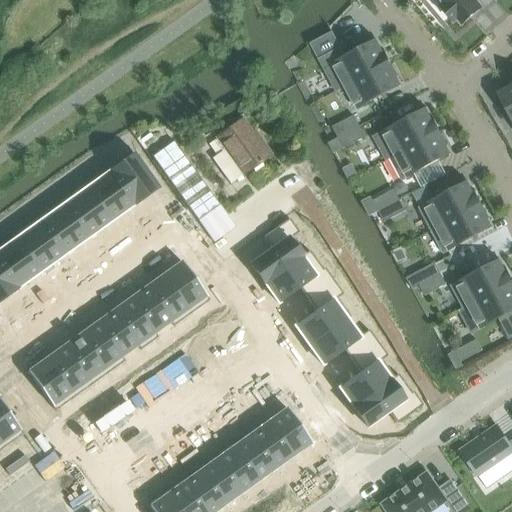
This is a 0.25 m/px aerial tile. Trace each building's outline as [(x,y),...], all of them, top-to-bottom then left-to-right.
[(462,26),(482,9),(474,0),(440,0),(445,5),(441,8),(454,23),(458,20),(462,26)] [(337,92),(389,64),(378,42),(346,59),(341,48),(320,59),(337,92)] [(401,86),(389,64),(337,92),(346,88),(357,109),(401,86)] [(511,85),(498,93),(511,119),(511,85)] [(387,160),(439,132),(427,110),(375,138),(387,160)] [(360,127),(354,117),(333,128),(338,139),(360,127)] [(217,138),(225,150),(215,157),(222,168),(233,183),(271,156),(261,142),(258,143),(242,120),(217,138)] [(365,138),(360,127),(338,139),(344,149),(365,138)] [(451,155),(439,132),(387,160),(387,161),(391,159),(403,180),(451,155)] [(134,155),(111,172),(134,205),(158,188),(134,155)] [(111,172),(87,189),(111,222),(134,205),(111,172)] [(432,231),(481,205),(469,183),(420,209),(432,231)] [(87,189),(64,206),(87,239),(111,222),(87,189)] [(400,201),(394,191),(373,202),(379,212),(400,201)] [(406,212),(400,201),(379,212),(384,223),(406,212)] [(492,228),(481,205),(432,231),(444,253),(492,228)] [(64,206),(40,222),(64,256),(87,239),(64,206)] [(273,250),(251,265),(265,284),(302,258),(289,240),(299,233),(289,219),(264,237),(273,250)] [(40,222),(17,239),(41,272),(64,256),(40,222)] [(17,239),(0,251),(0,265),(17,289),(41,272),(17,239)] [(302,258),(265,284),(279,303),(300,288),(308,300),(334,282),(324,268),(315,276),(302,258)] [(182,262),(163,275),(188,311),(207,297),(182,262)] [(460,312),(511,283),(511,282),(501,262),(453,287),(464,309),(460,311),(460,312)] [(440,275),(435,264),(414,275),(419,286),(440,275)] [(0,265),(0,301),(17,289),(0,265)] [(163,275),(146,287),(171,322),(188,311),(163,275)] [(414,275),(406,280),(412,290),(419,286),(414,275)] [(446,285),(440,275),(419,286),(425,297),(446,285)] [(317,312),(295,327),(309,346),(346,319),(333,302),(343,295),(334,282),(308,300),(317,312)] [(472,334),(511,312),(511,283),(460,312),(472,334)] [(146,287),(130,299),(155,334),(171,322),(146,287)] [(130,299),(113,311),(138,346),(155,334),(130,299)] [(113,311),(97,323),(122,358),(138,346),(113,311)] [(346,319),(309,346),(323,365),(344,350),(353,361),(378,343),(369,330),(359,337),(346,319)] [(211,322),(201,329),(206,336),(216,329),(211,322)] [(97,323),(80,335),(105,370),(122,358),(97,323)] [(194,334),(185,341),(189,347),(199,341),(194,334)] [(80,335),(63,347),(89,382),(105,370),(80,335)] [(185,341),(175,348),(180,355),(189,347),(185,341)] [(449,356),(448,356),(450,359),(453,365),(456,371),(463,367),(461,363),(482,351),(477,341),(453,353),(449,356)] [(361,373),(340,389),(353,408),(390,381),(378,363),(387,356),(378,343),(353,361),(361,373)] [(63,347),(47,359),(72,394),(89,382),(63,347)] [(161,358),(152,365),(156,371),(166,364),(161,358)] [(47,359),(28,372),(53,407),(72,394),(47,359)] [(152,365),(142,372),(147,378),(156,371),(152,365)] [(390,381),(353,408),(367,427),(389,411),(397,424),(423,406),(413,392),(403,399),(390,381)] [(128,382),(118,389),(123,395),(133,388),(128,382)] [(118,389),(109,396),(113,402),(123,395),(118,389)] [(260,390),(250,397),(255,404),(265,397),(260,390)] [(250,397),(241,404),(245,411),(255,404),(250,397)] [(0,401),(0,441),(2,444),(21,430),(0,401)] [(95,405),(85,412),(90,419),(100,412),(95,405)] [(287,408),(268,422),(293,457),(312,444),(287,408)] [(85,412),(76,419),(80,426),(90,419),(85,412)] [(227,414),(217,421),(222,428),(232,421),(227,414)] [(217,421),(207,428),(212,435),(222,428),(217,421)] [(268,422),(251,434),(277,469),(293,457),(268,422)] [(462,451),(461,451),(485,487),(487,490),(511,473),(511,442),(509,444),(501,433),(497,427),(496,427),(497,429),(490,433),(462,452),(462,451)] [(251,434),(235,446),(260,481),(277,469),(251,434)] [(194,438),(184,445),(189,451),(198,444),(194,438)] [(184,445),(174,452),(179,458),(189,451),(184,445)] [(235,446),(218,458),(243,493),(260,481),(235,446)] [(25,456),(15,463),(20,469),(30,462),(25,456)] [(218,458),(202,470),(227,505),(243,493),(218,458)] [(161,462),(151,469),(155,475),(165,468),(161,462)] [(15,463),(5,470),(10,476),(20,469),(15,463)] [(151,469),(141,476),(146,482),(155,475),(151,469)] [(202,470),(185,482),(206,511),(216,511),(227,505),(202,470)] [(428,473),(382,505),(386,511),(433,511),(446,503),(452,511),(457,511),(467,505),(451,482),(439,490),(428,473)] [(206,511),(185,482),(169,493),(181,511),(206,511)] [(181,511),(169,493),(149,507),(152,511),(181,511)]
